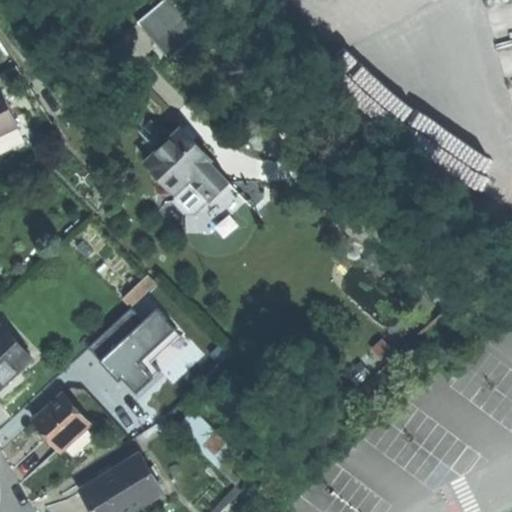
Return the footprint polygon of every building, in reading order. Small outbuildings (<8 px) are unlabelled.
[(206,32),(169,0),(166,0),(136,26),(156,47),(162,41),(176,56),(206,32)] [(162,41),(156,47),(169,62),(176,56),(162,41)] [(0,139),(22,129),(5,95),(0,97),(0,139)] [(183,130),(174,139),(155,156),(147,164),(176,195),(191,182),(206,198),(215,198),(229,184),(210,163),(212,161),(183,130)] [(155,156),(174,139),(165,130),(155,139),(147,147),(155,156)] [(191,182),(176,195),(175,205),(186,216),(197,216),(215,198),(206,198),(191,182)] [(147,275),(131,290),(138,298),(154,283),(147,275)] [(123,298),(130,305),(138,298),(131,290),(123,298)] [(89,347),(102,360),(145,321),(132,307),(89,347)] [(141,363),(176,330),(178,328),(159,308),(145,321),(102,360),(122,381),(124,379),(128,383),(138,393),(155,377),(141,363)] [(2,326),(0,328),(0,388),(32,356),(2,326)] [(141,363),(155,377),(161,371),(152,362),(181,335),(176,330),(141,363)] [(389,367),(400,356),(383,338),(371,350),(389,367)] [(257,403),(239,385),(225,400),(243,418),(257,403)] [(65,395),(36,420),(55,441),(63,450),(92,425),(65,395)] [(252,466),(193,410),(177,428),(236,483),(252,466)] [(97,511),(134,511),(136,511),(166,492),(143,456),(115,473),(108,478),(85,493),(97,511)] [(104,473),(108,478),(115,473),(112,468),(104,473)]
